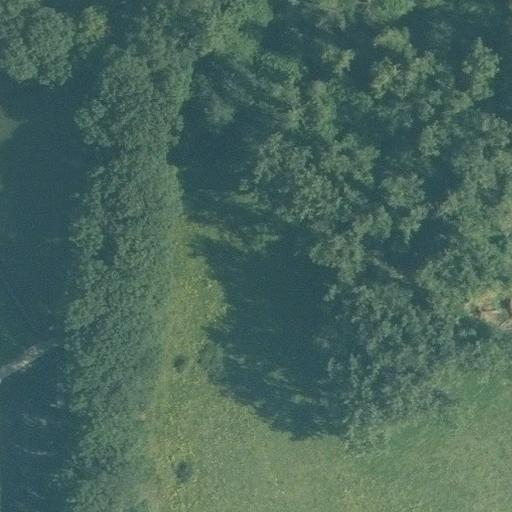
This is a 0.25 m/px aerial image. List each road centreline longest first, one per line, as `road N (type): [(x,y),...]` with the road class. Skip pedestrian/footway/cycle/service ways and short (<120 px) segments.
road 1 (track): [(141,14),(124,129),(102,511)]
road 2 (track): [(141,14),(102,48),(0,67)]
